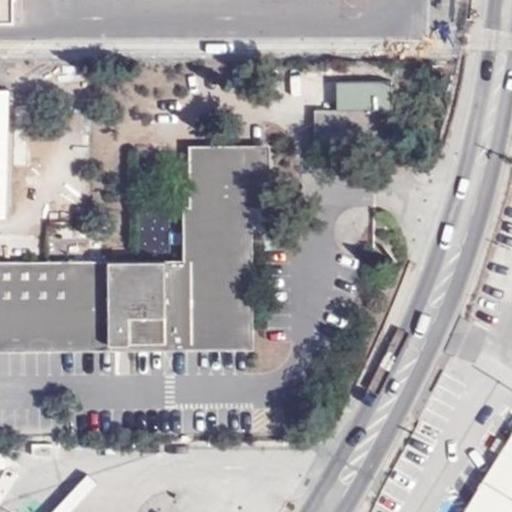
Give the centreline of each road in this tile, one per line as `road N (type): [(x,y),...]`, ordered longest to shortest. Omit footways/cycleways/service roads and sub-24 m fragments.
road 1 (secondary): [(496,0),(472,141),(432,270),(309,511)]
road 2 (secondary): [(347,511),(420,376),(460,280),(511,85)]
